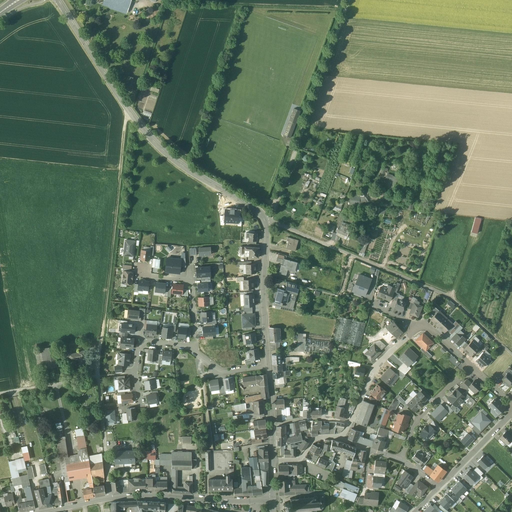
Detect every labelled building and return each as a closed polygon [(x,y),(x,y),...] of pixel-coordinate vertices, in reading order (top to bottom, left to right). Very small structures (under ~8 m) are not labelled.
[(131,0),(104,0),(114,3),(113,7),(127,12),(131,0)] [(300,111),(294,109),(289,121),(291,122),(289,127),(287,127),(284,135),(290,138),(300,111)] [(394,176),(394,175),(388,174),(384,185),(385,187),(389,191),(394,193),(399,178),(394,176)] [(350,205),(359,206),(360,197),(351,196),(350,205)] [(477,234),(481,219),(476,217),(471,232),(477,234)] [(346,240),(349,235),(343,232),(337,230),(334,241),(334,242),(337,243),(339,237),(346,240)] [(257,233),(249,233),(249,238),(249,241),(251,241),(256,241),(257,233)] [(298,240),(287,237),(286,241),(288,241),(286,249),(295,251),(298,240)] [(135,241),(125,240),(124,255),(134,256),(135,241)] [(254,247),(250,247),(250,250),(249,257),(258,258),(259,248),(254,247)] [(150,251),(142,250),(140,260),(149,261),(150,255),(150,251)] [(181,259),(167,258),(165,272),(180,273),(180,266),(181,259)] [(297,263),(290,261),(289,260),(289,261),(285,260),(284,266),(282,265),(279,273),(286,275),(287,270),(295,271),(297,263)] [(246,264),(246,265),(247,274),(256,273),(255,264),(246,264)] [(210,276),(211,276),(210,267),(197,268),(197,277),(201,277),(210,276)] [(130,272),(124,271),(122,283),(127,284),(131,284),(133,272),(130,272)] [(365,296),(371,279),(359,275),(353,291),(365,296)] [(244,280),(243,280),(244,281),(244,290),(254,289),(253,279),(244,280)] [(149,282),(139,281),(139,285),(138,289),(138,290),(143,290),(148,291),(149,282)] [(166,284),(156,282),(155,292),(165,293),(166,288),(166,284)] [(202,283),(198,283),(198,292),(204,291),(209,291),(208,283),(202,283)] [(183,285),(173,284),(172,293),(182,294),(183,285)] [(296,286),(287,284),(285,291),(289,292),(294,293),(295,289),(296,286)] [(390,286),(388,290),(380,287),(377,295),(390,301),(393,292),(395,288),(390,286)] [(285,291),(278,289),(277,295),(274,294),(274,298),(276,299),(275,302),(277,303),(280,304),(282,305),(282,303),(286,304),(289,292),(285,291)] [(294,293),(289,292),(286,304),(282,303),(282,305),(280,304),(277,303),(276,305),(282,307),(289,308),(291,301),(290,300),(289,300),(290,297),(293,298),(294,293)] [(253,295),(247,295),(244,295),(245,307),(252,306),(254,306),(253,295)] [(199,298),(199,307),(209,306),(208,298),(199,298)] [(406,303),(398,299),(397,301),(394,307),(403,311),(406,303)] [(450,300),(448,303),(454,309),(456,306),(450,300)] [(422,307),(414,303),(414,304),(410,314),(418,317),(422,307)] [(139,311),(128,310),(127,318),(138,319),(139,314),(139,311)] [(446,317),(440,311),(438,313),(435,316),(431,320),(438,326),(446,317)] [(211,312),(202,313),(202,322),(207,321),(212,321),(211,312)] [(255,326),(255,314),(253,314),(247,315),(242,315),(243,321),(246,321),(246,327),(252,327),(255,326)] [(366,323),(340,317),(334,340),(360,347),(366,323)] [(446,317),(438,326),(444,332),(447,330),(451,325),(452,323),(446,317)] [(402,332),(393,321),(386,327),(388,331),(395,336),(396,338),(402,332)] [(456,321),(453,324),(456,326),(450,333),(452,335),(454,332),(456,334),(462,328),(456,321)] [(127,324),(122,323),(122,324),(122,331),(122,332),(128,332),(134,333),(135,325),(127,324)] [(452,323),(451,325),(447,330),(450,333),(456,326),(453,324),(452,323)] [(146,334),(156,335),(157,326),(152,326),(152,325),(148,324),(148,325),(147,325),(146,329),(146,334)] [(170,327),(166,327),(166,328),(163,328),(162,337),(172,338),(172,332),(173,329),(169,328),(170,327)] [(186,328),(179,327),(178,338),(179,338),(181,337),(182,339),(185,337),(186,336),(186,328)] [(205,327),(203,328),(204,336),(205,336),(213,336),(216,335),(215,327),(212,327),(205,327)] [(280,328),(269,327),(270,342),(276,342),(280,342),(280,328)] [(395,336),(388,331),(385,334),(383,337),(389,343),(395,336)] [(254,333),(245,335),(247,344),(256,342),(256,338),(255,338),(254,333)] [(433,343),(423,333),(416,341),(422,347),(425,350),(428,347),(429,348),(433,343)] [(460,337),(456,334),(452,339),(459,346),(460,345),(464,341),(466,339),(462,336),(460,337)] [(329,354),(331,337),(306,335),(305,341),(305,351),(306,351),(306,352),(329,354)] [(372,338),(366,335),(364,341),(368,343),(368,344),(372,343),(380,340),(379,340),(372,338)] [(383,337),(382,337),(379,340),(380,340),(386,346),(389,343),(383,337)] [(386,346),(380,340),(372,343),(374,345),(380,351),(386,346)] [(480,347),(473,340),(468,345),(464,349),(463,350),(471,357),(475,352),(479,348),(480,347)] [(305,341),(298,341),(297,351),(305,351),(305,341)] [(374,345),(365,354),(371,361),(380,352),(380,351),(374,345)] [(54,347),(41,349),(45,369),(58,367),(54,347)] [(425,350),(422,347),(420,350),(429,358),(432,356),(425,350)] [(419,357),(409,348),(400,358),(404,362),(409,367),(419,357)] [(41,349),(35,350),(38,370),(45,369),(41,349)] [(258,349),(249,350),(251,360),(254,360),(260,359),(258,349)] [(157,350),(149,350),(148,360),(156,361),(157,354),(157,350)] [(85,351),(78,352),(78,353),(70,354),(72,359),(79,358),(80,366),(88,365),(85,351)] [(172,352),(163,351),(162,360),(166,360),(166,361),(169,362),(169,361),(171,361),(172,352)] [(490,359),(483,352),(475,361),(482,368),(486,364),(490,360),(490,359)] [(130,355),(118,353),(118,359),(119,359),(119,364),(129,365),(130,355)] [(280,355),(272,355),(272,364),(281,363),(283,363),(283,360),(280,361),(280,355)] [(404,362),(398,369),(405,375),(411,368),(409,367),(404,362)] [(281,363),(272,364),(273,370),(273,372),(272,372),(279,372),(283,371),(283,369),(282,369),(281,363)] [(359,368),(356,367),(355,373),(363,375),(365,369),(359,368)] [(389,368),(381,378),(389,385),(394,379),(395,380),(398,377),(399,376),(394,373),(389,368)] [(508,368),(502,374),(505,376),(508,373),(511,370),(508,368)] [(405,375),(398,369),(394,373),(399,376),(398,377),(402,380),(405,375)] [(505,376),(502,379),(509,386),(511,382),(511,376),(508,373),(505,376)] [(266,374),(248,377),(249,383),(249,384),(257,383),(257,382),(261,381),(261,385),(261,386),(262,386),(262,390),(268,389),(267,378),(266,374)] [(125,379),(118,379),(118,380),(119,389),(130,388),(129,378),(125,379)] [(233,378),(224,379),(225,386),(225,390),(235,389),(233,378)] [(154,380),(145,382),(146,390),(156,388),(155,387),(156,387),(156,384),(155,384),(154,380)] [(218,380),(210,381),(210,384),(209,384),(210,388),(211,388),(211,391),(219,390),(219,387),(218,380)] [(467,380),(461,386),(466,390),(469,387),(472,384),(467,380)] [(481,387),(475,380),(472,384),(469,387),(475,393),(481,387)] [(377,384),(370,393),(379,400),(386,392),(377,384)] [(462,395),(456,389),(448,399),(454,404),(456,406),(457,407),(465,398),(465,397),(462,395)] [(420,392),(419,394),(417,394),(417,396),(413,399),(421,407),(423,405),(422,404),(427,399),(427,398),(422,394),(420,392)] [(125,395),(121,395),(122,403),(124,403),(133,402),(132,394),(125,395)] [(152,395),(147,395),(148,404),(157,403),(156,394),(152,395)] [(262,394),(245,398),(246,403),(253,401),(263,399),(263,398),(262,399),(262,394)] [(406,403),(398,395),(396,397),(401,402),(404,405),(406,403)] [(396,397),(387,409),(391,411),(394,412),(401,402),(396,397)] [(263,399),(253,401),(254,414),(264,413),(263,399)] [(284,399),(276,400),(276,408),(276,409),(276,410),(281,410),(283,410),(282,408),(284,408),(284,403),(284,400),(284,399)] [(421,407),(413,399),(408,405),(415,412),(419,408),(421,407)] [(491,408),(498,415),(504,409),(503,408),(496,402),(496,401),(494,399),(488,406),(491,408)] [(505,405),(499,399),(496,401),(496,402),(503,408),(505,405)] [(363,400),(355,422),(367,426),(375,405),(373,404),(367,402),(363,400)] [(450,408),(447,404),(444,408),(448,412),(450,414),(453,411),(450,408)] [(456,406),(454,404),(450,408),(453,411),(457,414),(460,410),(457,407),(456,406)] [(440,405),(431,414),(439,421),(448,412),(444,408),(440,405)] [(344,408),(337,406),(334,417),(345,420),(347,415),(342,414),(344,408)] [(135,408),(127,409),(128,420),(136,419),(135,408)] [(319,411),(315,411),(316,408),(311,408),(310,417),(318,417),(319,415),(321,416),(322,409),(318,409),(318,410),(319,410),(319,411)] [(116,422),(114,410),(105,411),(107,423),(116,422)] [(481,412),(471,422),(474,426),(472,428),(478,434),(490,421),(485,416),(481,412)] [(397,420),(396,422),(395,421),(394,424),(395,424),(393,429),(392,429),(402,433),(403,430),(405,430),(406,427),(407,427),(407,425),(407,424),(410,417),(403,414),(402,415),(398,414),(396,418),(397,420)] [(265,420),(253,421),(254,429),(265,428),(266,428),(265,420)] [(433,421),(429,425),(436,431),(440,427),(433,421)] [(285,425),(276,427),(277,436),(285,436),(285,425)] [(312,430),(311,430),(312,436),(318,435),(318,432),(328,431),(329,427),(329,426),(321,425),(321,428),(312,430)] [(429,425),(427,427),(426,426),(422,430),(424,431),(421,434),(425,438),(426,437),(427,437),(429,439),(436,432),(436,431),(429,425)] [(83,428),(75,430),(77,437),(78,437),(84,435),(83,428)] [(265,428),(254,429),(256,439),(261,439),(267,438),(265,428)] [(360,431),(352,428),(348,439),(356,442),(358,437),(360,431)] [(379,428),(374,442),(374,443),(373,447),(382,450),(389,431),(379,428)] [(511,440),(511,437),(506,432),(500,438),(507,445),(511,440)] [(468,433),(461,441),(467,446),(474,439),(468,433)] [(84,435),(78,437),(77,437),(79,451),(80,449),(87,448),(84,435)] [(301,435),(296,436),(295,438),(286,440),(287,444),(290,444),(295,443),(302,441),(301,435)] [(65,436),(56,438),(59,458),(61,470),(67,469),(65,457),(68,457),(65,436)] [(285,436),(277,436),(277,447),(281,446),(284,445),(285,445),(285,436)] [(374,442),(358,437),(356,442),(373,447),(374,443),(374,442)] [(304,440),(301,445),(295,445),(295,448),(296,448),(299,448),(304,450),(308,443),(304,440)] [(342,442),(332,440),(331,445),(330,449),(342,451),(344,443),(342,442)] [(329,444),(324,443),(324,445),(318,443),(316,446),(319,447),(320,447),(322,448),(324,449),(326,450),(330,451),(331,445),(329,444)] [(316,446),(313,444),(309,450),(318,454),(320,451),(322,448),(320,447),(319,447),(316,446)] [(356,448),(349,445),(346,453),(354,456),(356,448)] [(27,447),(22,448),(24,458),(24,461),(30,460),(27,447)] [(87,448),(80,449),(79,451),(78,453),(78,455),(68,457),(65,457),(67,469),(68,477),(69,477),(86,474),(91,473),(88,457),(87,448)] [(268,449),(259,449),(259,462),(264,462),(268,462),(268,449)] [(135,451),(115,452),(115,464),(123,463),(132,463),(135,463),(135,462),(135,455),(135,451)] [(152,459),(156,459),(156,452),(142,452),(142,459),(148,459),(148,461),(152,461),(152,459)] [(172,455),(172,460),(191,460),(192,452),(172,452),(172,455)] [(417,452),(412,459),(420,465),(422,463),(425,458),(423,457),(423,453),(419,454),(417,452)] [(102,454),(88,457),(90,465),(103,462),(102,454)] [(427,455),(425,458),(422,463),(425,465),(430,457),(427,455)] [(485,469),(490,463),(485,458),(483,456),(478,462),(485,469)] [(491,464),(494,462),(487,456),(485,458),(490,463),(491,464)] [(257,457),(249,458),(250,468),(251,476),(255,476),(260,475),(259,469),(257,457)] [(24,458),(8,462),(13,486),(22,484),(21,482),(29,480),(28,475),(19,477),(18,472),(27,470),(26,468),(24,461),(24,458)] [(327,461),(320,458),(317,464),(327,469),(328,467),(329,468),(330,466),(329,465),(330,463),(327,462),(327,461)] [(347,459),(343,476),(348,478),(350,469),(352,463),(352,461),(347,459)] [(191,460),(172,460),(172,465),(172,468),(177,468),(191,469),(191,460)] [(387,462),(375,461),(374,470),(381,471),(385,471),(386,471),(387,462)] [(103,462),(90,465),(91,473),(91,475),(93,475),(100,473),(104,472),(103,462)] [(45,465),(39,466),(41,475),(47,473),(45,465)] [(292,465),(279,465),(279,475),(289,475),(289,470),(292,470),(292,465)] [(302,465),(292,465),(292,470),(292,473),(292,475),(302,475),(302,467),(302,465)] [(433,472),(430,476),(438,482),(446,471),(438,465),(433,472)] [(34,478),(32,466),(26,468),(27,470),(28,475),(29,479),(34,478)] [(433,472),(427,467),(423,471),(430,476),(433,472)] [(472,472),(478,478),(481,481),(483,478),(481,476),(483,474),(477,467),(472,472)] [(248,486),(248,487),(246,487),(246,482),(247,482),(247,480),(251,479),(251,476),(250,468),(241,468),(242,479),(242,490),(243,490),(243,496),(253,495),(252,487),(252,486),(248,486)] [(67,469),(61,470),(62,475),(65,477),(64,482),(70,481),(69,477),(68,477),(67,469)] [(470,470),(463,477),(471,485),(478,478),(472,472),(470,470)] [(413,476),(406,471),(397,483),(405,488),(408,484),(408,483),(413,476)] [(226,475),(226,479),(208,480),(208,490),(233,490),(232,479),(229,479),(229,475),(226,475)] [(260,475),(255,476),(257,486),(252,487),(253,495),(262,494),(262,493),(262,488),(261,486),(260,480),(260,475)] [(373,477),(372,486),(381,487),(382,478),(373,477)] [(49,479),(39,481),(40,488),(47,487),(50,486),(49,479)] [(140,481),(134,481),(132,480),(128,480),(129,485),(129,491),(136,491),(136,490),(139,490),(139,491),(146,490),(146,479),(142,479),(140,481)] [(239,480),(239,488),(234,488),(234,496),(243,496),(243,490),(242,490),(242,479),(239,480)] [(29,480),(21,482),(22,484),(23,489),(30,486),(29,480)] [(295,480),(290,480),(288,480),(279,480),(279,492),(295,491),(295,487),(295,480)] [(61,481),(57,482),(57,483),(58,487),(58,494),(59,500),(53,501),(54,506),(64,503),(63,496),(61,481)] [(116,482),(111,482),(113,494),(121,493),(120,485),(119,481),(116,482)] [(423,485),(418,481),(414,486),(409,492),(412,495),(415,492),(420,497),(427,487),(423,484),(423,485)] [(459,481),(455,485),(463,493),(467,489),(462,484),(459,481)] [(189,482),(185,482),(185,488),(181,488),(181,494),(185,494),(192,494),(192,482),(189,482)] [(464,482),(462,484),(467,489),(468,490),(470,488),(464,482)] [(359,488),(345,483),(345,484),(343,489),(342,492),(347,494),(345,498),(354,502),(359,488)] [(459,497),(463,493),(455,485),(451,489),(456,494),(459,497)] [(30,486),(23,489),(23,491),(24,492),(24,494),(28,493),(32,492),(30,486)] [(104,486),(94,488),(95,496),(95,497),(106,495),(104,486)] [(90,488),(83,489),(84,492),(82,492),(83,498),(85,498),(95,496),(94,488),(94,487),(90,488)] [(42,488),(35,490),(39,508),(47,507),(45,498),(45,496),(45,495),(44,495),(42,488)] [(374,494),(365,493),(364,498),(364,504),(378,505),(379,493),(374,492),(374,494)] [(13,493),(7,495),(8,496),(4,497),(4,498),(6,506),(15,504),(13,493)] [(52,494),(48,495),(49,497),(45,498),(47,507),(54,506),(53,501),(52,495),(52,494)] [(451,498),(446,494),(442,498),(450,505),(454,501),(451,498)] [(459,497),(456,494),(454,497),(459,502),(460,503),(463,501),(459,497)] [(21,495),(16,496),(19,511),(27,510),(25,503),(23,503),(21,495)] [(304,497),(304,498),(300,498),(300,497),(299,497),(300,498),(296,499),(296,497),(295,498),(295,499),(291,499),(290,498),(289,499),(290,500),(291,503),(290,503),(289,503),(288,503),(287,504),(286,504),(286,502),(285,503),(285,504),(283,504),(283,505),(285,505),(285,510),(284,510),(284,511),(285,511),(286,511),(291,510),(291,511),(319,511),(319,510),(318,508),(320,508),(321,509),(322,509),(321,508),(323,506),(324,507),(324,506),(323,505),(323,503),(324,503),(323,502),(323,496),(318,497),(317,497),(317,496),(316,495),(316,496),(315,496),(314,495),(314,496),(313,497),(309,498),(309,496),(308,497),(308,498),(305,498),(305,497),(304,497)] [(453,496),(451,498),(454,501),(457,504),(459,502),(454,497),(453,496)] [(442,498),(439,502),(446,510),(450,505),(442,498)] [(152,502),(137,501),(139,509),(145,509),(152,509),(152,502)] [(28,502),(25,503),(27,510),(36,509),(34,502),(28,502)] [(119,502),(111,502),(111,511),(119,511),(119,507),(129,506),(128,502),(119,502)] [(400,502),(395,509),(399,511),(405,511),(409,507),(400,502)]
